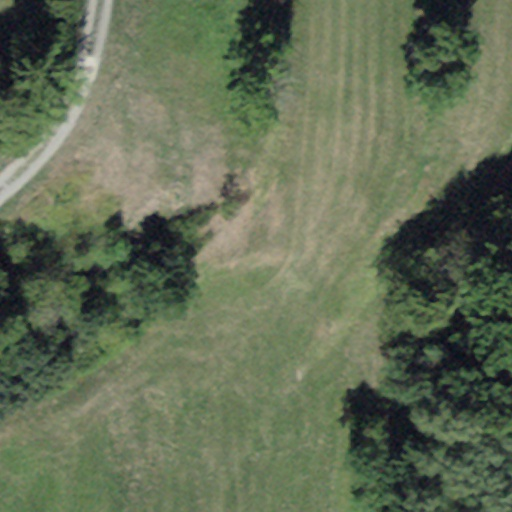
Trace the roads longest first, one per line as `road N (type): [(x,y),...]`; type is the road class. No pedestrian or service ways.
road 1 (track): [(95,0),(71,105),(0,186)]
road 2 (track): [(511,210),(497,237),(417,322)]
